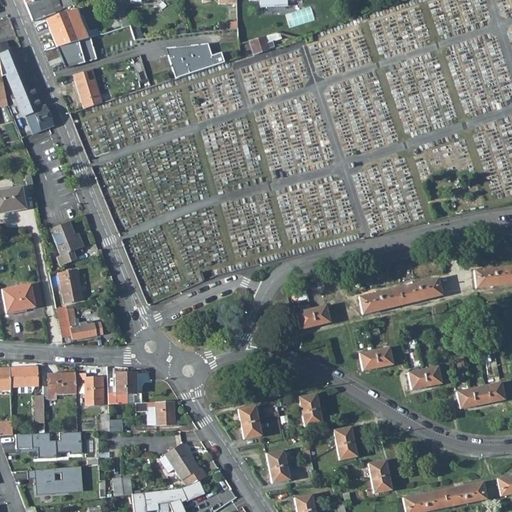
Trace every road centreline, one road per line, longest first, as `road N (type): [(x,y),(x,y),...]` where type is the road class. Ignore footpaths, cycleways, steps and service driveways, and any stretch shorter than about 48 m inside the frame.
road 1 (tertiary): [(13,0),(151,346)]
road 2 (residential): [(511,216),(278,273),(236,347)]
road 3 (residential): [(236,347),(334,376),(464,445),(511,448)]
road 4 (tertiary): [(188,370),(204,419),(261,511)]
road 5 (residential): [(151,346),(127,357),(0,349)]
